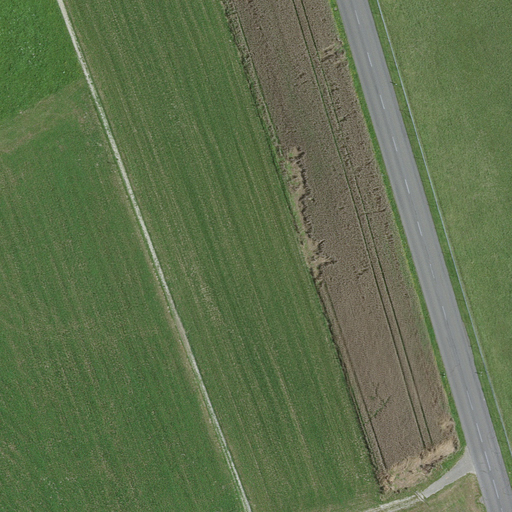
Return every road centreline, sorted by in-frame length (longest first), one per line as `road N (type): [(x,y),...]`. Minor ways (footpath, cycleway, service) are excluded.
road 1 (unclassified): [(351,0),(502,511)]
road 2 (track): [(381,511),(439,491),(485,453)]
